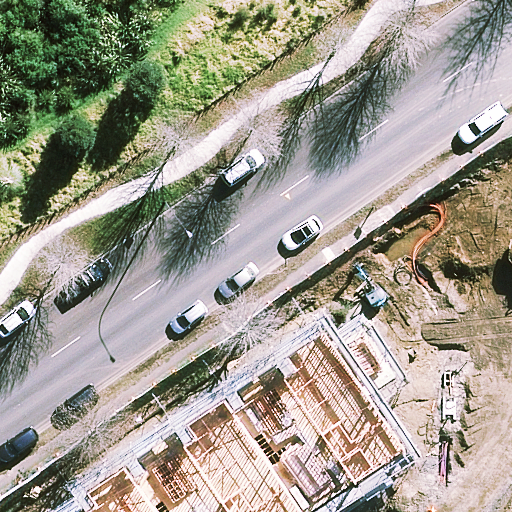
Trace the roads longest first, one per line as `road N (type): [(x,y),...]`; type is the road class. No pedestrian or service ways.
road 1 (residential): [(408,103),(0,393)]
road 2 (residential): [(408,103),(495,222),(511,261)]
road 3 (residential): [(511,35),(408,103)]
